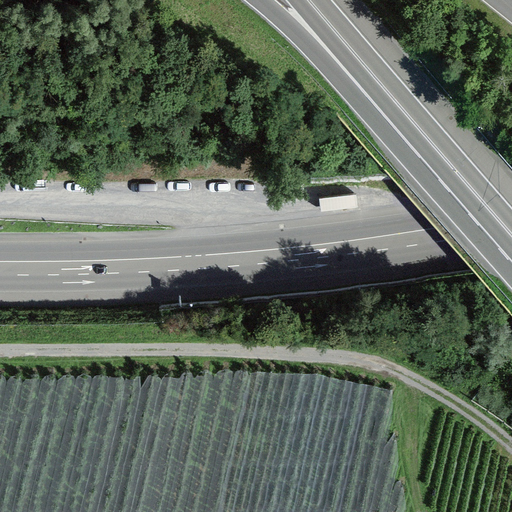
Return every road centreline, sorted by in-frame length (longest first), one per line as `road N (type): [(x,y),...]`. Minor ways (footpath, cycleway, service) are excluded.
road 1 (track): [(511,444),(466,404),(399,369),(319,352),(0,349)]
road 2 (secondary): [(511,216),(338,244),(0,261)]
road 3 (trunk): [(262,0),(434,147)]
road 4 (trunk): [(311,0),(434,147)]
